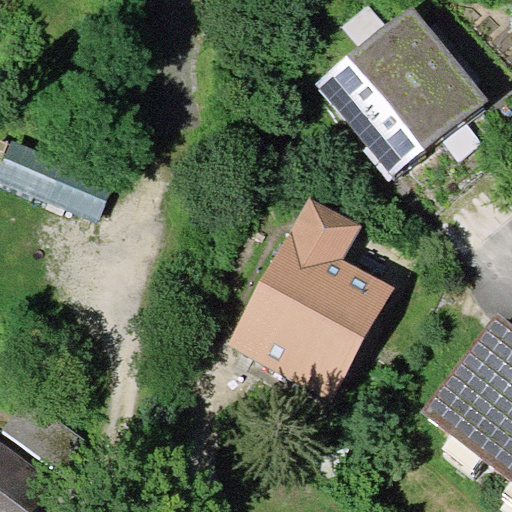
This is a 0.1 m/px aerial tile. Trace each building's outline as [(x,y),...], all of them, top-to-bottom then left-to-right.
[(489,99),(411,5),(316,82),(393,177),(489,99)] [(115,179),(13,138),(0,169),(0,181),(99,220),(115,179)] [(310,196),(227,345),(332,402),(396,287),(342,258),(361,224),(310,196)] [(421,412),(511,481),(511,324),(497,313),(421,412)] [(86,441),(26,397),(0,432),(60,476),(86,441)] [(0,431),(0,511),(33,511),(60,476),(0,432),(0,431)]
